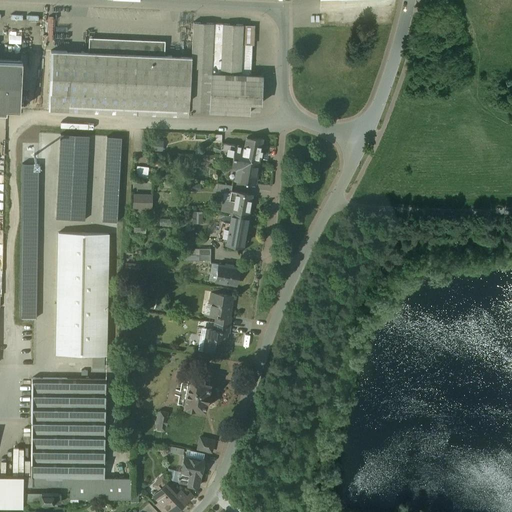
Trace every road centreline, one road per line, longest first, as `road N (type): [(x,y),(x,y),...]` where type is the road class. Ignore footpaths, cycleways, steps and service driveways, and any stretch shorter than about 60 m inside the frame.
road 1 (track): [(8,393),(12,139),(31,120),(124,121)]
road 2 (residential): [(361,142),(287,113),(278,11),(89,0)]
road 3 (residential): [(332,202),(284,296),(221,476),(194,511)]
road 4 (residential): [(511,210),(332,202)]
road 5 (residential): [(409,0),(361,142)]
